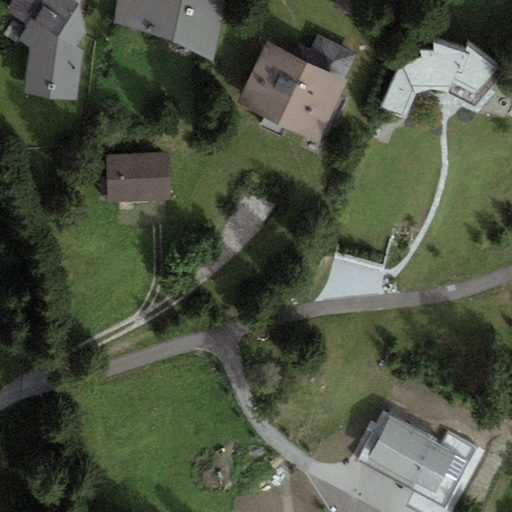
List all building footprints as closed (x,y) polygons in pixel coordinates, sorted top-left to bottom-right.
[(23,94),(78,100),(83,49),(77,46),(87,32),(78,4),(72,0),(11,0),(8,11),(26,26),(19,40),(30,48),(23,94)] [(117,0),(115,23),(173,41),(214,64),(225,0),(117,0)] [(293,53),(267,41),(237,104),(264,116),(259,127),(281,137),(286,127),(326,146),(348,99),(341,95),(348,81),(344,79),(356,53),(318,35),(311,48),(298,42),(293,53)] [(476,94),(502,68),(467,42),(464,52),(433,43),(433,51),(420,50),(422,57),(401,63),(403,66),(397,68),(381,107),(406,117),(416,93),(433,89),(448,93),(453,83),(476,94)] [(169,152),(106,156),(108,203),(171,200),(169,152)] [(345,226),(336,257),(383,270),(392,239),(345,226)] [(434,437),(389,415),(365,463),(413,487),(415,482),(434,491),(454,452),(432,441),(434,437)]
